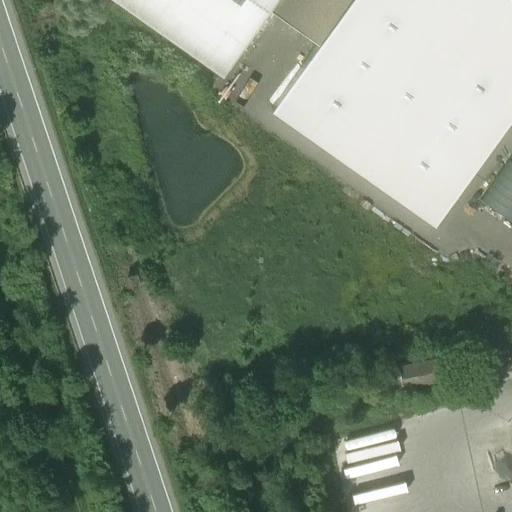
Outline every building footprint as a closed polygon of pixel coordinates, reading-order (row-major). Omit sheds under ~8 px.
[(119,0),(224,74),(269,10),(275,0),(119,0)] [(351,0),(275,0),(269,10),(320,45),(351,0)] [(511,0),(351,0),(320,45),(273,111),(437,226),(511,119),(511,0)] [(511,220),(511,160),(510,159),(481,198),(511,220)] [(447,358),(408,366),(412,386),(451,377),(447,358)]
